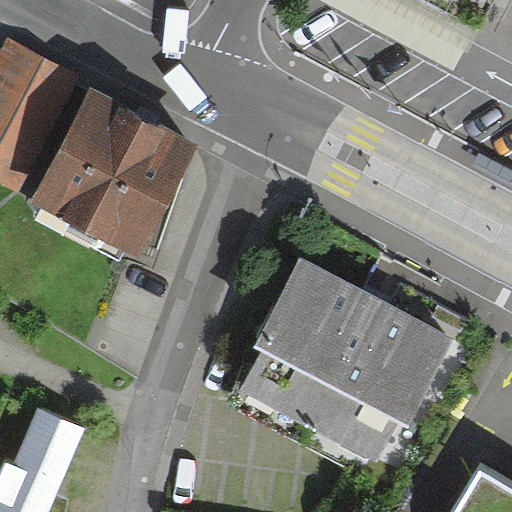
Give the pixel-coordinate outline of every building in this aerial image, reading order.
[(433,0),(478,23),(489,0),(433,0)] [(4,39),(0,47),(0,170),(16,179),(70,73),(4,39)] [(86,83),(34,184),(146,242),(199,141),(86,83)] [(439,332),(297,270),(244,393),(386,454),(439,332)] [(2,469),(0,474),(0,511),(63,511),(69,497),(47,488),(75,421),(37,405),(9,472),(2,469)] [(511,511),(511,489),(478,470),(455,511),(511,511)]
